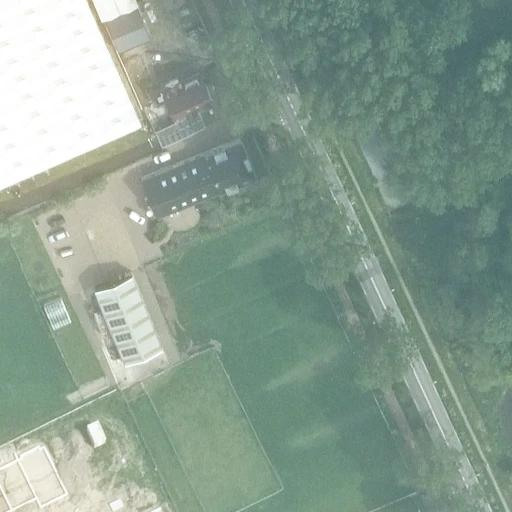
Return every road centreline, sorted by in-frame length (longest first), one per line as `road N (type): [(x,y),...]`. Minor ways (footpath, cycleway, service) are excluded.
road 1 (tertiary): [(478,511),(242,0)]
road 2 (track): [(471,371),(414,217),(511,167)]
